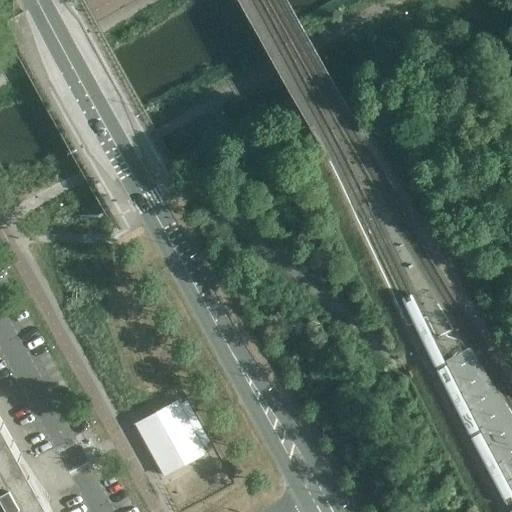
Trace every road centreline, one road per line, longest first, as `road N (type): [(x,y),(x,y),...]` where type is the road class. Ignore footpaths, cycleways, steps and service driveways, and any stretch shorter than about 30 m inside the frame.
road 1 (secondary): [(215,324),(36,0)]
road 2 (residential): [(102,511),(0,327)]
road 3 (secondary): [(215,324),(215,338),(304,501)]
road 4 (secondary): [(327,488),(215,324)]
